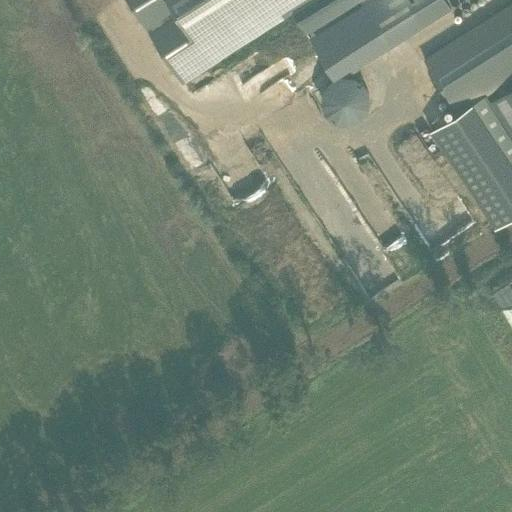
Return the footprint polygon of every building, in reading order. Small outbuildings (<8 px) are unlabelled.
[(136,0),(185,74),(289,6),(305,30),(352,0),(136,0)] [(362,0),(389,43),(456,0),(362,0)] [(511,2),(425,58),(458,111),(464,107),(481,95),(511,143),(511,2)] [(327,81),(323,88),(321,95),(321,103),(324,110),(329,115),(335,119),(343,121),(351,120),(358,118),(364,112),(369,106),(371,99),(370,91),(368,84),(363,78),(356,74),(349,72),(341,73),(333,76),(327,81)] [(458,111),(430,129),(494,227),(511,215),(511,143),(481,95),(464,107),(458,111)]
